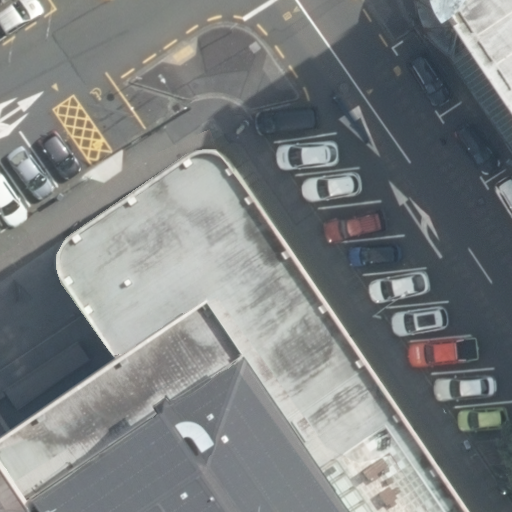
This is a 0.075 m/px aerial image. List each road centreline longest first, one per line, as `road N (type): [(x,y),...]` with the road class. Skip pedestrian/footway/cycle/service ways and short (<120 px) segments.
road 1 (residential): [(297,0),(511,330)]
road 2 (residential): [(0,108),(161,0)]
